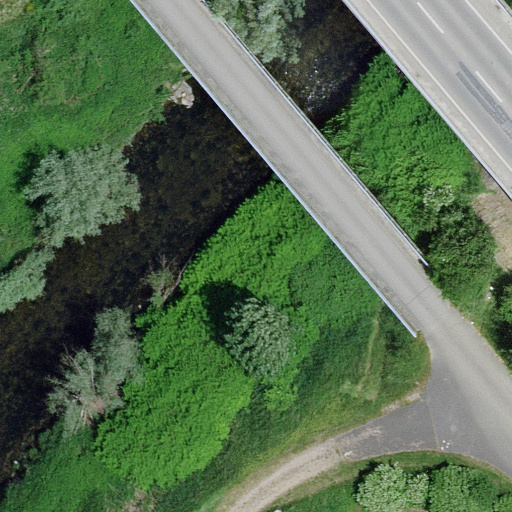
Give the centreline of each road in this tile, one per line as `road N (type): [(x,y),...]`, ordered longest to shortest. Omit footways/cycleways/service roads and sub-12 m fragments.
road 1 (track): [(175,0),(496,393)]
road 2 (track): [(496,393),(348,443),(297,467),(239,511)]
road 3 (tertiary): [(414,0),(511,114)]
